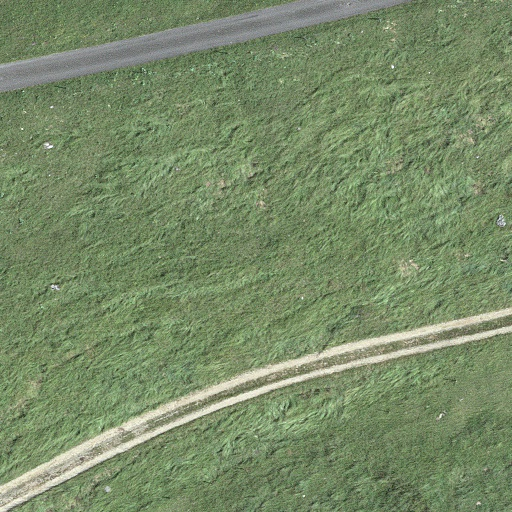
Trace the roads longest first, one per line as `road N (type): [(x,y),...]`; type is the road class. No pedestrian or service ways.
road 1 (track): [(511,318),(286,375),(162,417),(0,502)]
road 2 (unclassified): [(371,0),(0,79)]
